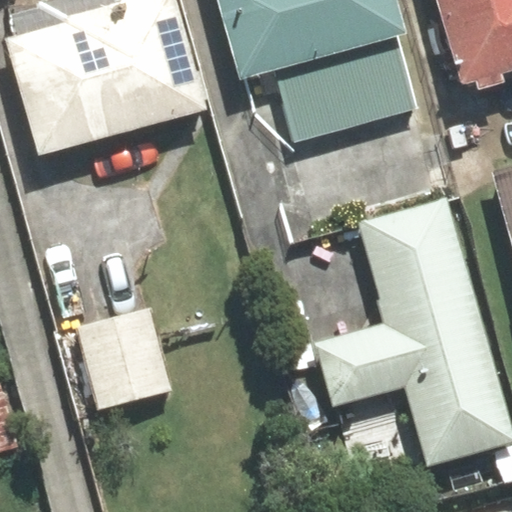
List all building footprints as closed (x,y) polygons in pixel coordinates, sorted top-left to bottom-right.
[(173,0),(145,0),(15,35),(45,148),(202,106),(173,0)] [(223,0),(243,72),(280,62),(299,134),(413,103),(393,32),(403,30),(394,0),(223,0)] [(511,0),(446,0),(469,76),(511,63),(511,0)] [(511,171),(502,175),(511,209),(511,171)] [(511,438),(511,437),(445,202),(367,224),(396,325),(325,345),(341,401),(411,381),(434,460),(511,438)] [(151,308),(76,329),(79,340),(66,344),(86,413),(174,387),(151,308)] [(0,404),(0,452),(13,449),(0,404)]
